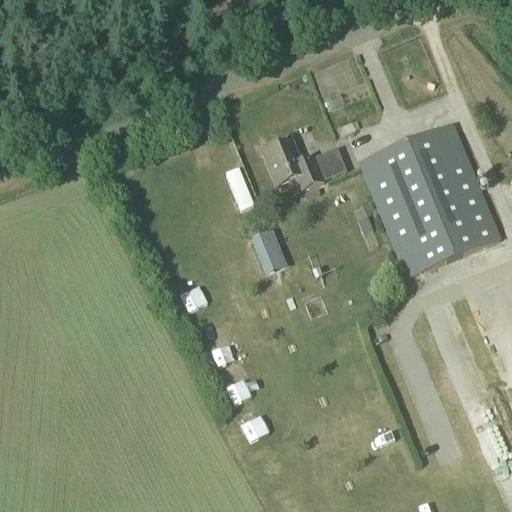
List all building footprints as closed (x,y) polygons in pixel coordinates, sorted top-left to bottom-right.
[(404,285),(501,245),(453,128),(356,167),(404,285)] [(300,166),(292,146),(261,158),(275,193),(294,186),(299,198),(324,188),(313,161),(300,166)] [(247,218),(262,213),(244,168),(229,174),(247,218)] [(371,234),(366,221),(357,224),(362,238),(371,234)] [(251,244),(265,281),(287,273),(280,241),(272,236),(251,244)]
